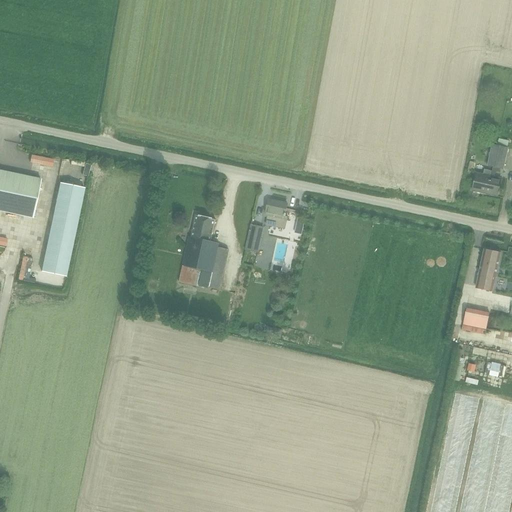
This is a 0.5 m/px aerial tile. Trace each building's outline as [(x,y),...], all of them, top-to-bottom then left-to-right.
[(501,108),(500,116),(511,118),(511,104),(511,110),(501,108)] [(498,145),(497,146),(507,148),(509,141),(499,139),(498,145)] [(493,171),(491,172),(491,171),(484,170),(483,174),(476,172),(473,191),(498,196),(502,178),(495,176),(496,174),(500,171),(501,169),(504,170),(509,148),(507,148),(497,146),(492,145),(487,166),(493,167),(493,171)] [(20,151),(18,159),(41,163),(42,155),(20,151)] [(0,211),(33,219),(41,179),(0,170),(0,211)] [(60,184),(42,272),(66,277),(67,274),(85,189),(60,184)] [(264,210),(262,217),(267,218),(265,226),(285,230),(288,217),(286,217),(288,204),(269,199),(266,210),(264,210)] [(189,237),(184,261),(179,282),(208,289),(209,288),(220,290),(229,250),(219,247),(220,244),(211,242),(216,220),(196,216),(191,237),(189,237)] [(252,225),(246,251),(258,254),(264,228),(252,225)] [(493,293),(495,283),(497,273),(501,253),(484,250),(476,289),(493,293)] [(63,288),(65,278),(42,273),(39,283),(63,288)] [(490,314),(466,309),(463,325),(487,330),(490,314)] [(265,326),(264,335),(273,336),(275,328),(265,326)] [(471,354),(468,370),(476,372),(483,373),(487,357),(471,354)]
